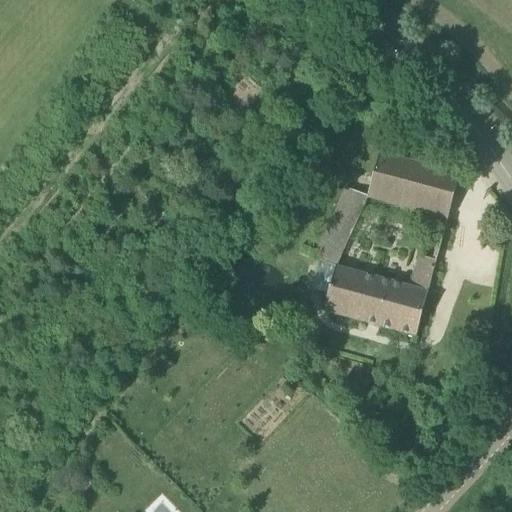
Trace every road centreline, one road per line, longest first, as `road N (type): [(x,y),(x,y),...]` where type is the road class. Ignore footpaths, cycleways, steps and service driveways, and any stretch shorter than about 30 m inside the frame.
road 1 (unclassified): [(511,183),(459,108),(338,0)]
road 2 (tertiary): [(427,511),(511,425)]
